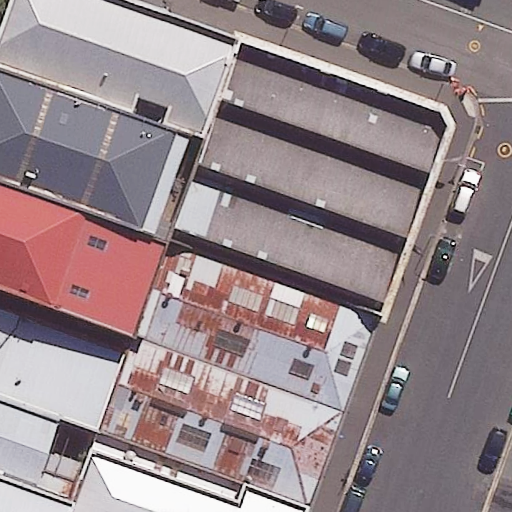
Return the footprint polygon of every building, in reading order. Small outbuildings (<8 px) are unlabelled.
[(243,38),(132,0),(15,0),(0,45),(0,68),(207,141),(243,38)] [(386,319),(456,128),(448,111),(243,38),(207,141),(174,242),(386,319)] [(207,141),(0,68),(0,179),(174,242),(207,141)] [(174,242),(0,179),(0,288),(139,337),(174,242)] [(312,511),(314,511),(386,319),(174,242),(139,337),(103,435),(312,511)] [(139,337),(0,288),(0,397),(67,421),(103,435),(139,337)] [(67,421),(0,397),(0,477),(80,505),(93,469),(55,456),(67,421)] [(312,511),(103,435),(93,469),(80,505),(77,511),(312,511)] [(77,511),(80,505),(0,477),(0,511),(77,511)]
